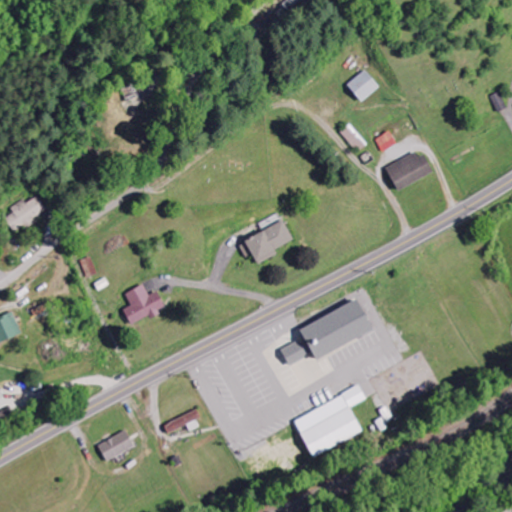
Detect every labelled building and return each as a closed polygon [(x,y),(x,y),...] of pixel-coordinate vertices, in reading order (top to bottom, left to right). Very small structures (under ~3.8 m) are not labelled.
[(285,0),(284,1),(292,10),(303,0),(285,0)] [(429,150),(392,167),(403,191),(440,174),(429,150)] [(35,219),(48,210),(38,196),(27,204),(25,201),(5,215),(18,233),(36,221),(35,219)] [(242,247),(249,259),(257,255),(262,263),(300,242),(288,221),(242,247)] [(153,296),(147,285),(129,295),(135,306),(127,310),(136,325),(152,316),(154,319),(171,309),(161,291),(153,296)] [(307,329),(311,338),(287,349),(295,365),(321,353),(324,359),(383,332),(368,300),(307,329)] [(0,321),(0,345),(25,337),(19,316),(0,321)] [(299,418),(317,457),(369,434),(356,406),(370,400),(365,388),(299,418)] [(0,391),(0,412),(13,407),(5,390),(0,391)] [(192,426),(194,432),(204,428),(201,420),(204,419),(202,412),(167,425),(171,434),(192,426)] [(139,449),(132,432),(103,443),(110,461),(139,449)]
